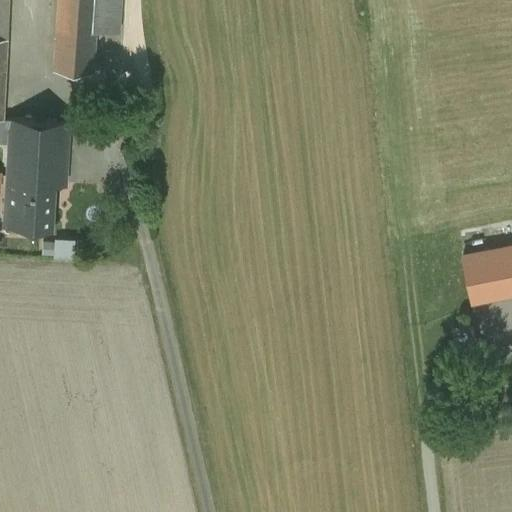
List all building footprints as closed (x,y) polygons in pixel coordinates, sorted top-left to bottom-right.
[(8,0),(0,0),(0,27),(7,27),(8,0)] [(96,0),(58,0),(54,68),(92,71),(95,30),(96,0)] [(120,0),(96,0),(95,30),(119,31),(120,0)] [(1,116),(0,116),(0,139),(9,140),(11,116),(1,115),(1,116)] [(69,119),(11,116),(9,140),(4,222),(50,226),(53,182),(65,183),(69,119)] [(52,234),(52,253),(72,254),(73,235),(52,234)] [(511,243),(461,254),(471,299),(511,291),(511,243)] [(476,338),(460,341),(466,365),(482,361),(476,338)]
